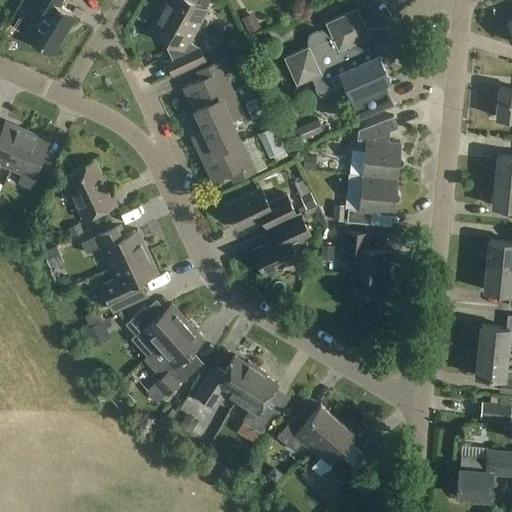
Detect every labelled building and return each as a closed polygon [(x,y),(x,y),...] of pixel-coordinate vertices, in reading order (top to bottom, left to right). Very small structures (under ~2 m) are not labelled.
[(27,38),(52,53),(74,17),(57,7),(61,0),(33,0),(31,4),(44,11),(27,38)] [(190,0),(165,0),(160,10),(195,30),(207,9),(205,8),(210,0),(199,0),(197,4),(190,0)] [(314,77),(317,83),(317,85),(316,87),(316,88),(317,90),(317,92),(318,93),(320,94),(321,95),(322,96),(324,96),(326,96),(328,96),(329,96),(331,95),(332,94),(333,92),(334,91),(334,89),(334,87),(343,83),(350,98),(368,90),(373,101),(381,97),(376,86),(390,80),(357,8),(325,22),(331,36),(328,37),(327,36),(326,34),(324,33),(322,32),(320,32),(318,31),(316,31),(315,32),(313,32),(311,33),(309,34),(308,36),(307,37),(306,39),(306,41),(305,43),(306,45),(306,47),(283,58),(295,86),(314,77)] [(195,30),(160,10),(148,31),(176,47),(172,54),(174,59),(166,62),(171,74),(205,60),(199,47),(198,47),(189,41),(195,30)] [(242,22),(243,23),(247,33),(260,28),(255,17),(254,16),(242,22)] [(215,37),(225,33),(218,19),(208,24),(215,37)] [(127,28),(127,34),(133,37),(137,34),(137,28),(132,25),(127,28)] [(226,41),(229,47),(242,40),(239,35),(226,41)] [(184,87),(193,105),(229,88),(217,62),(198,71),(202,79),(184,87)] [(193,105),(205,131),(230,120),(242,115),(229,88),(193,105)] [(511,89),(498,88),(495,117),(511,118),(511,89)] [(257,97),(245,103),(248,111),(260,106),(257,97)] [(264,114),(260,106),(248,111),(252,119),(264,114)] [(365,150),(356,150),(352,149),(349,174),(361,176),(361,175),(397,179),(398,166),(401,166),(403,164),(404,162),(403,159),(402,158),(399,157),(401,144),(383,142),(384,133),(398,128),(393,116),(358,130),(357,139),(366,140),(365,150)] [(292,129),(298,141),(323,130),(318,118),(292,129)] [(193,136),(204,159),(240,142),(230,120),(205,131),(193,136)] [(0,163),(10,168),(27,131),(5,122),(0,132),(0,163)] [(258,134),(269,157),(285,149),(274,126),(258,134)] [(27,131),(10,168),(22,173),(17,183),(39,192),(52,163),(41,158),(48,140),(27,131)] [(204,159),(206,164),(213,181),(231,173),(234,181),(254,172),(242,146),(240,142),(204,159)] [(316,156),(303,155),(303,169),(315,170),(316,156)] [(511,156),(497,155),(494,181),(511,182),(511,156)] [(106,186),(95,161),(62,176),(83,220),(116,204),(108,185),(106,186)] [(396,191),(397,179),(361,175),(361,176),(358,210),(348,209),(346,222),(370,224),(371,212),(393,214),(395,201),(397,201),(399,199),(400,196),(400,194),(398,192),(396,191)] [(511,182),(495,181),(492,206),(511,208),(511,182)] [(266,229),(274,225),(296,214),(286,194),(268,203),(261,189),(226,205),(237,229),(261,218),(266,229)] [(307,209),(317,204),(310,192),(301,197),(307,209)] [(344,221),(345,205),(334,203),(333,219),(344,221)] [(274,225),(280,238),(252,250),(263,274),(298,258),(291,243),(310,234),(299,212),(296,214),(274,225)] [(100,247),(110,268),(147,251),(137,230),(120,237),(115,227),(81,242),(86,253),(100,247)] [(388,270),(390,252),(367,249),(369,233),(341,230),(338,257),(354,258),(351,292),(382,295),(385,270),(388,270)] [(489,240),(486,266),(511,268),(511,242),(509,242),(489,240)] [(334,246),(321,245),(320,257),(333,258),(334,246)] [(42,252),(50,267),(60,262),(52,247),(42,252)] [(147,251),(110,268),(115,279),(101,286),(112,311),(146,295),(139,281),(157,273),(147,251)] [(511,268),(486,266),(484,291),(510,294),(508,307),(511,307),(511,268)] [(125,323),(128,327),(135,334),(131,338),(147,356),(157,348),(187,322),(171,304),(154,319),(146,310),(143,306),(125,323)] [(98,309),(84,315),(88,325),(103,319),(98,309)] [(481,325),(478,351),(506,354),(507,339),(511,339),(511,316),(507,316),(506,328),(481,325)] [(105,328),(112,325),(108,318),(83,329),(89,341),(108,333),(105,328)] [(147,356),(143,360),(159,377),(154,382),(165,395),(184,378),(173,366),(203,340),(187,322),(157,348),(147,356)] [(506,354),(478,351),(475,376),(501,379),(500,391),(511,392),(511,369),(504,369),(506,354)] [(223,391),(236,400),(257,367),(248,361),(246,363),(234,355),(223,371),(213,365),(194,394),(213,407),(223,391)] [(257,367),(236,400),(249,408),(241,420),(260,432),(273,412),(263,406),(277,384),(265,375),(266,373),(257,367)] [(483,401),(481,418),(511,421),(511,412),(511,400),(500,399),(500,403),(483,401)] [(302,442),(311,450),(337,420),(320,405),(302,425),(293,417),(277,436),(294,452),(302,442)] [(191,433),(199,420),(187,413),(179,425),(191,433)] [(156,432),(161,435),(172,418),(167,415),(164,420),(156,432)] [(337,420),(311,450),(320,458),(312,467),(334,486),(351,467),(338,455),(355,435),(337,420)] [(509,474),(511,454),(511,452),(487,450),(486,458),(462,456),(460,468),(458,468),(456,495),(489,498),(492,472),(509,474)] [(235,475),(229,471),(222,472),(218,477),(229,485),(235,475)]
